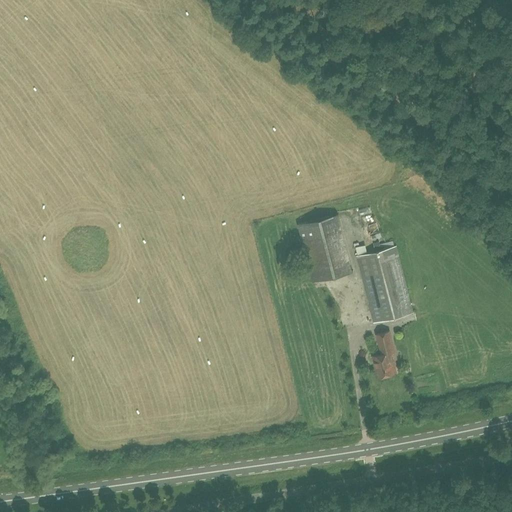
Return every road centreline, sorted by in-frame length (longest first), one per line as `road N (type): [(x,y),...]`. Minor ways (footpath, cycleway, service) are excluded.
road 1 (secondary): [(0,501),(315,458),(511,420)]
road 2 (unclassified): [(221,504),(511,455)]
